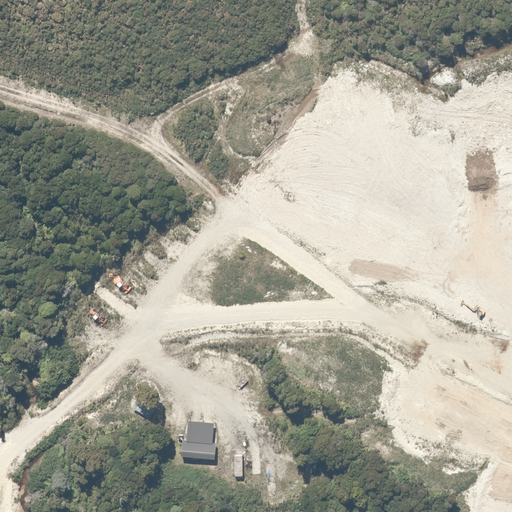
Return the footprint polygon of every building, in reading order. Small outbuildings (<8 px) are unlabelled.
[(137,391),(129,403),(148,415),(156,403),(137,391)] [(188,416),(187,438),(210,438),(211,417),(188,416)] [(187,438),(182,438),(182,453),(215,454),(215,439),(210,438),(187,438)] [(243,452),(234,452),(234,473),(243,473),(243,452)] [(264,453),(251,453),(252,473),(265,473),(264,453)]
